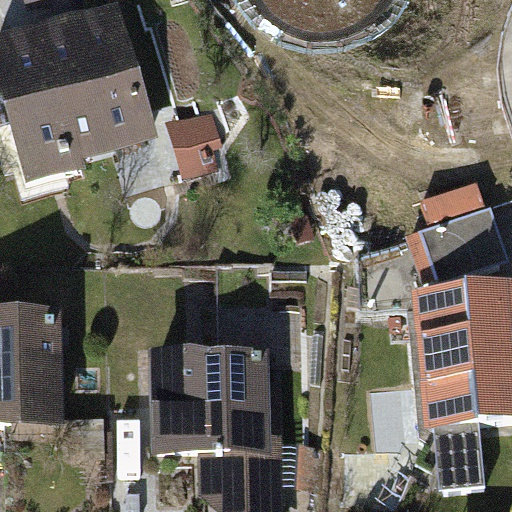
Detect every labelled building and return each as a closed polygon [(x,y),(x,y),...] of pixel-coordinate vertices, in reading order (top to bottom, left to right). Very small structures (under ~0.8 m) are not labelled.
[(241,0),(248,10),(272,29),(301,37),(333,37),(378,20),(391,0),(241,0)] [(123,7),(0,41),(0,111),(22,190),(163,150),(123,7)] [(178,118),(184,175),(230,169),(223,112),(178,118)] [(511,268),(494,217),(419,244),(437,295),(511,268)] [(498,304),(401,310),(409,447),(506,442),(501,367),(511,366),(511,323),(499,324),(498,304)] [(65,323),(0,323),(0,438),(66,438),(65,323)] [(292,511),(287,361),(152,366),(156,478),(203,476),(204,511),(292,511)]
